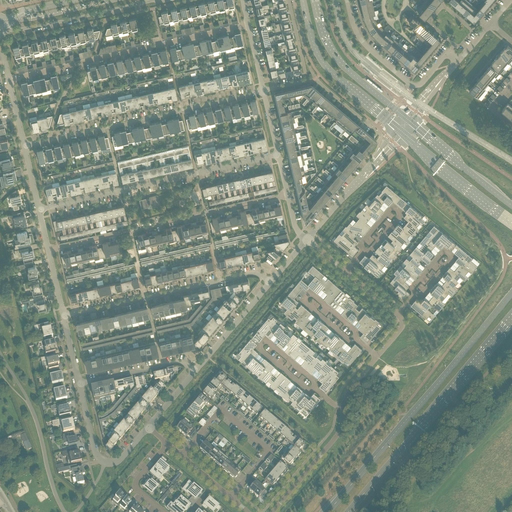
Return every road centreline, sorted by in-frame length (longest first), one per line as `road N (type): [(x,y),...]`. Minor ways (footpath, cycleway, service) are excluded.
road 1 (secondary): [(511,293),(328,511)]
road 2 (secondary): [(349,511),(511,319)]
road 3 (residential): [(8,80),(248,25)]
road 4 (unclassified): [(48,251),(287,195)]
road 5 (unclassified): [(39,209),(277,155)]
road 6 (unclassified): [(25,147),(262,92)]
road 7 (unclassified): [(63,316),(251,272),(268,284)]
road 8 (residential): [(180,455),(220,409),(269,451),(230,497)]
road 9 (residential): [(347,0),(357,35),(414,86),(447,53),(457,61)]
road 10 (secondary): [(303,0),(323,63),(397,128)]
road 11 (secondary): [(0,30),(156,0)]
road 12 (secondary): [(406,118),(331,52),(316,0)]
road 13 (secondary): [(402,132),(511,224)]
road 14 (residential): [(313,388),(259,345),(267,342),(314,381)]
road 15 (residential): [(354,337),(303,297),(311,294),(356,332)]
road 16 (secondary): [(511,205),(410,122)]
road 17 (residential): [(343,408),(336,437),(272,511)]
road 18 (secondary): [(118,0),(0,21)]
road 19 (unclassified): [(80,384),(179,362),(194,372)]
road 20 (residential): [(414,294),(445,250),(453,257),(418,297)]
road 21 (residential): [(363,249),(393,205),(401,212),(367,252)]
